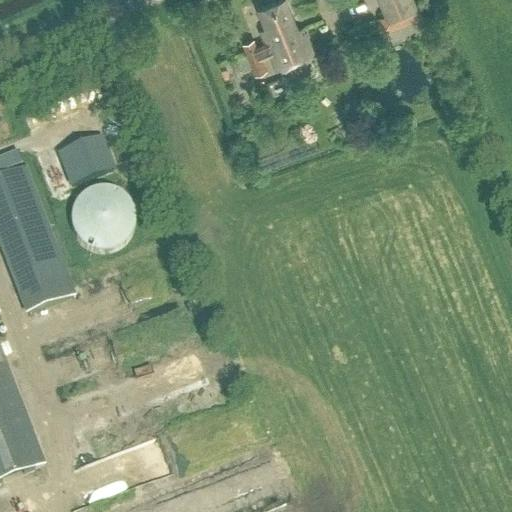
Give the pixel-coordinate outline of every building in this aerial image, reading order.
[(276,68),(313,53),(302,25),(296,28),(285,0),(273,0),(257,6),(266,27),(260,29),(276,68)] [(417,14),(411,0),(380,0),(386,13),(378,17),(384,31),(410,20),(409,18),(417,14)] [(266,68),(254,37),(241,42),(254,73),(266,68)] [(288,136),(292,155),(305,152),(301,134),(288,136)] [(0,242),(22,299),(67,282),(25,172),(0,181),(0,242)] [(73,228),(75,240),(80,249),(88,255),(98,259),(108,259),(118,256),(126,250),(133,241),(135,231),(135,220),(130,211),(123,203),(113,198),(101,197),(90,200),(81,207),(75,217),(73,228)] [(156,296),(171,288),(167,279),(151,287),(156,296)] [(0,484),(43,466),(0,354),(0,484)] [(78,403),(89,427),(109,419),(99,394),(78,403)] [(114,458),(100,461),(108,496),(122,493),(114,458)]
